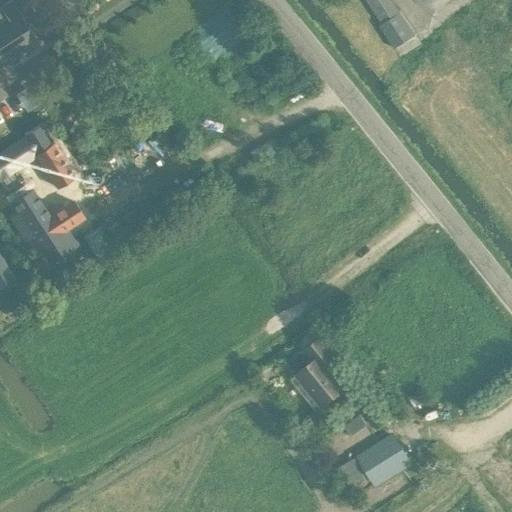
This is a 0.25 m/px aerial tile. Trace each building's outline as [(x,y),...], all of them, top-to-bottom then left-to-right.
[(48,36),(23,0),(10,0),(1,6),(0,6),(0,67),(5,64),(12,65),(18,61),(20,54),(48,36)] [(366,0),(382,23),(400,11),(392,0),(366,0)] [(511,17),(511,16),(498,25),(479,0),(472,0),(436,27),(480,87),(511,63),(511,17)] [(379,25),(394,48),(415,35),(400,11),(382,23),(379,25)] [(422,45),(401,59),(416,82),(418,86),(439,73),(437,68),(422,45)] [(511,120),(511,97),(501,106),(511,120)] [(26,138),(0,155),(0,181),(14,202),(13,203),(48,257),(68,243),(62,233),(85,218),(82,214),(82,211),(79,207),(76,205),(73,201),(46,219),(35,203),(40,200),(33,190),(31,191),(16,169),(37,155),(58,187),(75,176),(54,144),(53,145),(40,126),(24,136),(26,138)] [(100,226),(83,236),(99,262),(116,251),(100,226)] [(0,255),(0,273),(8,268),(0,255)] [(346,386),(327,363),(338,354),(323,335),(309,345),(303,337),(296,342),(312,362),(297,374),(322,405),(346,386)] [(393,435),(359,456),(376,483),(410,462),(393,435)]
